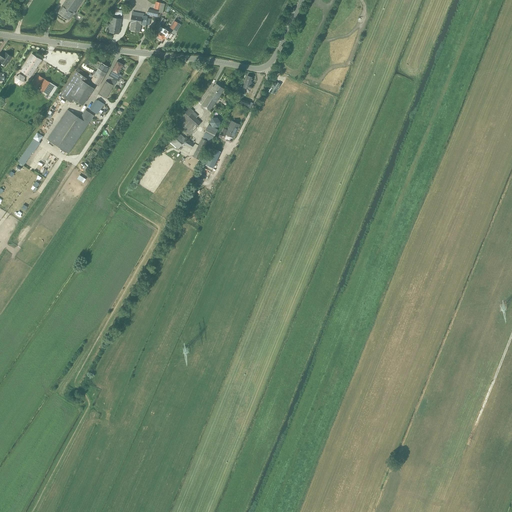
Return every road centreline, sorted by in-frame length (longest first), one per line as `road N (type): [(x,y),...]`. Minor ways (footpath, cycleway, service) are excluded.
road 1 (tertiary): [(304,0),(279,54),(257,69),(0,32)]
road 2 (unknown): [(142,53),(80,154),(68,158),(41,145)]
